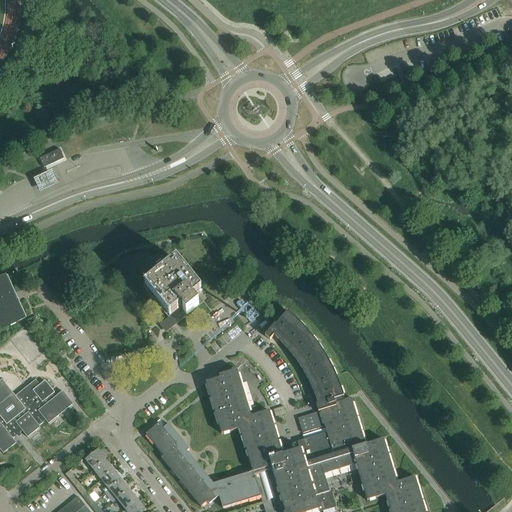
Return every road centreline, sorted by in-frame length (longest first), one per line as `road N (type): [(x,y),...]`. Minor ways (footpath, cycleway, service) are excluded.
road 1 (secondary): [(511,385),(437,294),(313,185)]
road 2 (unclassified): [(353,77),(511,26)]
road 3 (secondary): [(0,228),(156,172)]
road 4 (residential): [(129,409),(176,375),(171,349),(102,371)]
